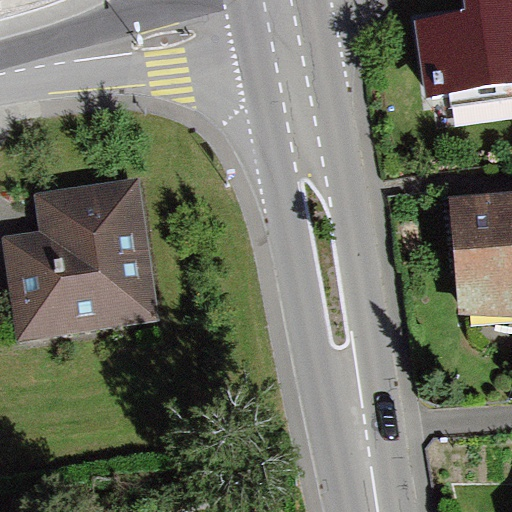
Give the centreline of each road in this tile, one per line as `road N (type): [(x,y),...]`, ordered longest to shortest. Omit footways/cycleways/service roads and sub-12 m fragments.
road 1 (secondary): [(374,511),(267,0)]
road 2 (residential): [(223,0),(164,38),(0,72)]
